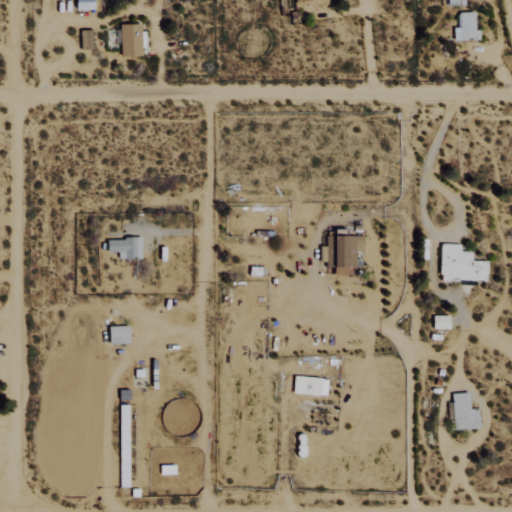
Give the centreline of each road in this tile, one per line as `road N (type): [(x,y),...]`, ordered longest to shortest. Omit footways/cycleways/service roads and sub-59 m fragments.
road 1 (residential): [(0,94),(511,94)]
road 2 (residential): [(0,446),(13,0)]
